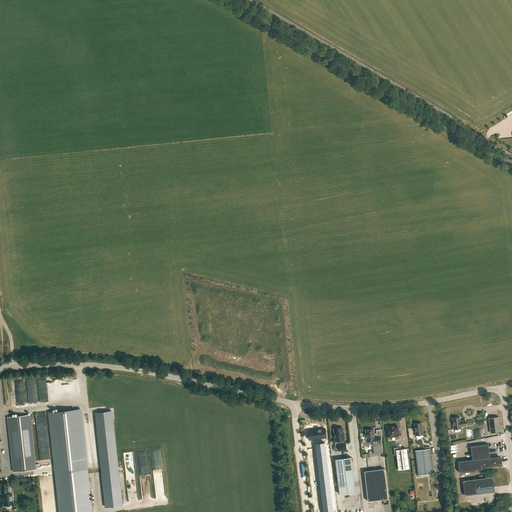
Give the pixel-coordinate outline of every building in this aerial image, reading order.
[(47,381),(39,382),(41,402),(49,402),(47,381)] [(16,383),(17,405),(20,405),(20,403),(26,403),(26,397),(23,397),(23,385),(20,385),(20,383),(16,383)] [(49,413),(59,511),(91,511),(80,409),(49,413)] [(111,411),(96,413),(106,507),(121,506),(111,411)] [(7,417),(13,472),(36,469),(30,415),(7,417)] [(461,428),(461,427),(466,426),(465,420),(460,421),(460,417),(452,418),(454,429),(461,428)] [(489,418),(490,433),(500,432),(498,417),(489,418)] [(414,424),(415,435),(423,434),(421,423),(414,424)] [(387,433),(388,437),(398,436),(397,425),(386,427),(387,430),(386,430),(386,433),(387,433)] [(338,446),(334,447),(334,450),(335,451),(346,450),(345,443),(344,434),(343,434),(342,428),(333,429),(335,441),(338,441),(338,446)] [(311,430),(312,439),(326,437),(325,429),(311,430)] [(380,443),(381,443),(380,436),(374,437),(373,429),(365,430),(366,434),(365,434),(364,435),(365,438),(366,438),(367,441),(366,441),(364,445),(369,447),(370,444),(372,443),(372,444),(373,444),(374,446),(373,446),(373,451),(374,454),(376,454),(377,454),(378,454),(380,454),(380,453),(382,453),(381,445),(380,445),(380,443)] [(325,442),(315,444),(316,455),(326,454),(325,442)] [(458,462),(460,473),(474,471),(474,470),(482,469),(482,468),(491,467),(491,466),(502,465),(501,458),(490,459),(488,444),(471,446),(472,460),(458,462)] [(396,455),(398,470),(409,469),(406,449),(401,449),(401,447),(393,448),(394,455),(396,455)] [(415,450),(418,475),(433,474),(430,449),(415,450)] [(351,457),(335,459),(339,494),(356,492),(351,457)] [(364,471),(368,501),(388,499),(384,469),(364,471)] [(463,480),(464,495),(494,492),(493,477),(463,480)] [(6,507),(7,507),(9,507),(11,506),(10,505),(13,504),(12,493),(9,494),(8,487),(1,488),(2,499),(3,499),(4,505),(6,505),(6,507)]
